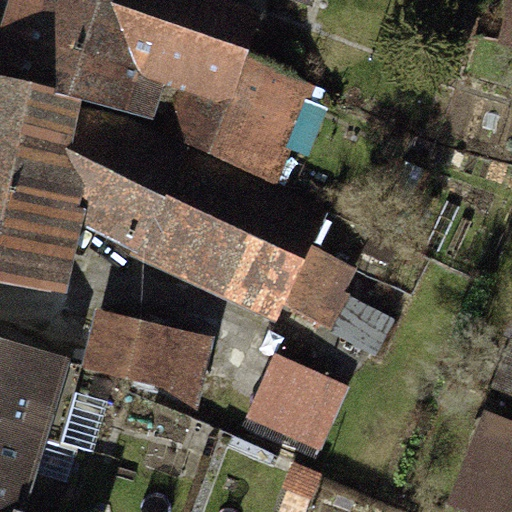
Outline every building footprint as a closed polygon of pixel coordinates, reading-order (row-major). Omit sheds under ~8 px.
[(0,0),(0,283),(43,292),(69,234),(269,328),(275,307),(323,330),(349,265),(313,249),(328,208),(276,186),(312,93),(214,42),(224,2),(216,0),(0,0)] [(511,0),(494,0),(477,66),(511,75),(511,0)] [(216,340),(104,310),(88,368),(200,398),(216,340)] [(511,334),(488,391),(511,401),(511,334)] [(22,511),(68,353),(0,335),(0,511),(22,511)] [(260,401),(333,433),(355,381),(282,349),(260,401)] [(511,511),(511,434),(461,415),(424,511),(511,511)]
